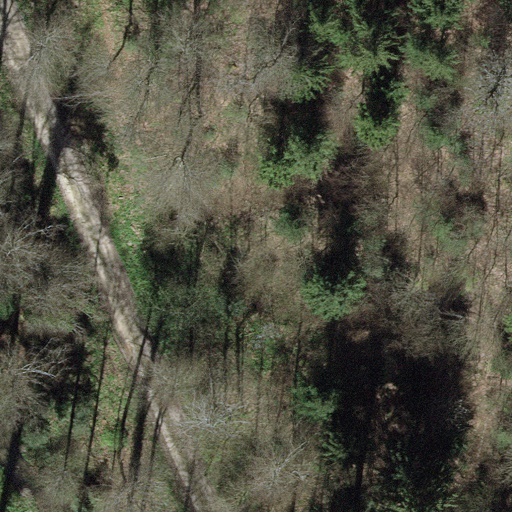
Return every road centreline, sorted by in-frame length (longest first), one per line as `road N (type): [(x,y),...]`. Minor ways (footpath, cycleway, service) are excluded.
road 1 (track): [(0,5),(208,511)]
road 2 (track): [(92,0),(82,209)]
